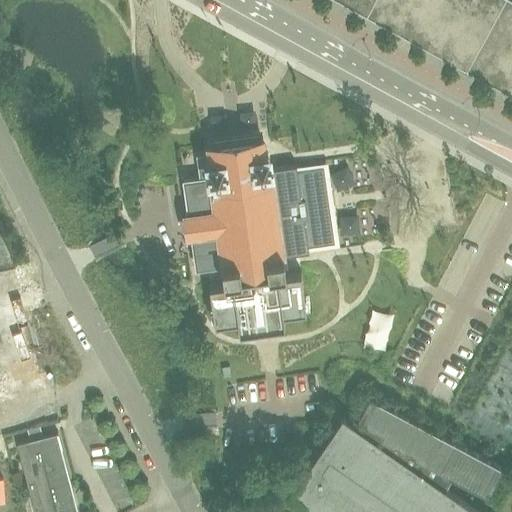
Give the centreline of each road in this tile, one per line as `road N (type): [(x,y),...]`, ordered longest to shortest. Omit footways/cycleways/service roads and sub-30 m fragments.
road 1 (residential): [(185,494),(0,149)]
road 2 (secondary): [(198,0),(511,170)]
road 3 (secondary): [(511,144),(250,0)]
